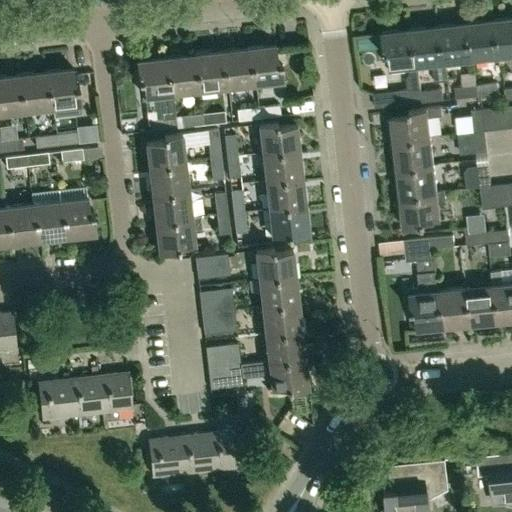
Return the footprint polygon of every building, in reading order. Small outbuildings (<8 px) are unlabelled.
[(499,35),(501,53),(511,51),(511,14),(492,17),(494,36),(499,35)] [(473,56),(501,53),(499,35),(494,36),(492,17),(465,20),(467,39),(471,38),(473,56)] [(446,59),(473,56),(471,38),(467,39),(465,20),(437,24),(439,42),(443,41),(446,59)] [(448,78),(446,59),(443,41),(439,42),(437,24),(410,27),(412,45),(416,44),(418,63),(433,61),(435,79),(448,78)] [(416,44),(412,45),(410,27),(382,30),(385,51),(388,50),(390,66),(409,64),(410,72),(407,76),(408,87),(400,88),(401,102),(422,100),(421,89),(418,63),(416,44)] [(254,63),(256,81),(284,78),(282,59),(277,59),(275,42),(247,45),(249,64),(254,63)] [(228,85),(256,81),(254,63),(249,64),(247,45),(219,49),(221,67),(226,66),(228,85)] [(200,88),(228,85),(226,66),(221,67),(219,49),(191,52),(193,70),(198,70),(200,88)] [(172,91),(200,88),(198,70),(193,70),(191,52),(163,56),(165,74),(170,73),(172,91)] [(171,91),(172,91),(170,73),(165,74),(163,56),(135,59),(138,79),(142,78),(144,95),(158,93),(161,117),(147,118),(148,130),(176,127),(171,91)] [(50,87),(52,105),(53,115),(82,112),(81,101),(79,84),(75,85),(73,66),(45,69),(47,88),(50,87)] [(24,108),(52,105),(50,87),(47,88),(45,69),(17,72),(19,91),(22,91),(24,108)] [(0,110),(24,108),(22,91),(19,91),(17,72),(0,74),(0,110)] [(476,84),(478,95),(498,93),(497,81),(476,84)] [(456,97),(478,95),(476,84),(454,86),(456,97)] [(421,89),(422,100),(444,97),(443,86),(421,89)] [(259,106),(260,117),(280,115),(302,113),(300,100),(278,102),(278,104),(259,106)] [(506,126),(511,125),(511,103),(503,104),(506,126)] [(414,136),(431,134),(429,116),(442,114),(441,104),(428,106),(410,108),(410,112),(392,114),(395,143),(414,141),(414,136)] [(495,128),(506,126),(503,104),(492,105),(495,128)] [(485,129),(495,128),(492,105),(482,107),(485,129)] [(238,119),(260,117),(259,106),(236,108),(238,119)] [(474,130),(485,129),(482,107),(471,108),(474,130)] [(203,112),(205,123),(225,120),(223,110),(203,112)] [(182,126),(205,123),(203,112),(181,114),(182,126)] [(281,152),(300,150),(296,121),(278,124),(277,120),(260,122),(263,150),(280,148),(281,152)] [(56,132),(57,144),(98,140),(96,126),(76,129),(76,130),(56,132)] [(217,127),(206,128),(206,129),(208,141),(209,156),(220,155),(217,127)] [(206,128),(182,131),(183,144),(208,141),(206,129),(206,128)] [(485,129),(474,130),(476,151),(487,150),(485,129)] [(167,162),(185,159),(183,144),(182,131),(163,134),(164,138),(145,140),(148,168),(167,166),(167,162)] [(35,146),(57,144),(56,132),(34,135),(35,146)] [(226,154),(237,153),(235,133),(223,134),(226,154)] [(416,164),(435,162),(431,134),(414,136),(414,141),(395,143),(399,171),(417,170),(416,164)] [(0,139),(1,150),(23,148),(21,136),(0,139)] [(61,161),(82,159),(81,147),(60,149),(61,161)] [(303,177),(300,150),(281,152),(280,148),(263,150),(266,178),(284,176),(284,180),(303,177)] [(27,153),(28,164),(48,162),(47,151),(27,153)] [(6,167),(28,164),(27,153),(4,156),(6,167)] [(237,153),(226,154),(228,176),(239,175),(237,153)] [(209,156),(212,179),(222,177),(220,155),(209,156)] [(170,189),(188,187),(185,159),(167,162),(167,166),(148,168),(152,196),(171,193),(170,189)] [(438,190),(435,162),(416,164),(417,170),(399,171),(402,199),(420,197),(419,192),(438,190)] [(480,185),(491,184),(489,163),(478,165),(467,165),(464,170),(466,187),(480,185)] [(306,205),(303,177),(284,180),(284,176),(266,178),(270,205),(287,203),(287,208),(306,205)] [(504,205),(511,203),(511,181),(502,183),(504,205)] [(493,206),(504,205),(502,183),(491,184),(493,206)] [(482,207),(493,206),(491,184),(480,185),(482,207)] [(174,217),(192,215),(188,187),(170,189),(171,193),(152,196),(155,223),(174,221),(174,217)] [(232,210),(243,209),(241,188),(230,189),(232,210)] [(420,197),(402,199),(405,226),(426,224),(425,220),(441,218),(440,204),(444,203),(447,198),(446,189),(438,190),(419,192),(420,197)] [(215,212),(226,211),(224,190),(212,191),(215,212)] [(66,216),(68,235),(97,232),(94,211),(90,212),(88,196),(61,199),(63,217),(66,216)] [(40,239),(68,235),(66,216),(63,217),(61,199),(33,202),(35,220),(38,220),(40,239)] [(12,242),(40,239),(38,220),(35,220),(33,202),(5,206),(7,224),(10,223),(12,242)] [(310,233),(306,205),(287,208),(287,203),(270,205),(273,234),(288,232),(288,236),(310,233)] [(0,243),(12,242),(10,223),(7,224),(5,206),(0,206),(0,243)] [(243,209),(232,210),(235,232),(246,231),(243,209)] [(226,211),(215,212),(218,234),(229,232),(226,211)] [(174,221),(155,223),(159,252),(180,249),(180,245),(195,243),(194,229),(201,228),(199,214),(192,215),(174,217),(174,221)] [(487,230),(488,242),(509,240),(507,228),(487,230)] [(466,244),(488,242),(487,230),(465,232),(466,244)] [(432,236),(433,247),(453,245),(452,234),(432,236)] [(433,247),(432,236),(379,241),(380,254),(405,252),(406,260),(432,258),(431,247),(433,247)] [(278,277),(296,275),(293,247),(275,249),(274,246),(256,248),(259,276),(278,274),(278,277)] [(218,264),(219,275),(230,274),(227,251),(195,255),(197,266),(218,264)] [(198,277),(219,275),(218,264),(197,266),(198,277)] [(410,286),(412,311),(416,311),(418,329),(447,326),(445,306),(440,307),(438,289),(436,269),(417,272),(419,285),(410,286)] [(474,323),(502,320),(500,301),(495,301),(491,269),(490,270),(492,283),(466,286),(467,304),(472,304),(474,323)] [(502,320),(511,318),(511,281),(502,282),(500,269),(491,269),(495,301),(500,301),(502,320)] [(300,303),(296,275),(278,277),(278,274),(259,276),(262,304),(280,302),(281,305),(300,303)] [(223,308),(234,307),(231,285),(220,287),(222,298),(223,308)] [(447,326),(474,323),(472,304),(467,304),(466,286),(438,289),(440,307),(445,306),(447,326)] [(200,300),(222,298),(220,287),(199,289),(200,300)] [(202,311),(223,308),(222,298),(200,300),(202,311)] [(303,331),(300,303),(281,305),(280,302),(262,304),(265,332),(284,330),(284,333),(303,331)] [(223,308),(224,319),(225,330),(236,329),(234,307),(223,308)] [(203,321),(224,319),(223,308),(202,311),(203,321)] [(0,311),(0,348),(17,347),(12,310),(0,311)] [(204,333),(225,330),(224,319),(203,321),(204,333)] [(306,359),(303,331),(284,333),(284,330),(265,332),(269,359),(287,357),(287,361),(306,359)] [(229,364),(240,363),(238,341),(227,342),(228,353),(229,364)] [(207,356),(228,353),(227,342),(205,345),(207,356)] [(208,366),(229,364),(228,353),(207,356),(208,366)] [(309,387),(306,359),(287,361),(287,357),(269,359),(272,387),(288,385),(288,389),(309,387)] [(230,374),(232,385),(243,383),(240,363),(229,364),(230,374)] [(209,376),(230,374),(229,364),(208,366),(209,376)] [(98,375),(102,411),(132,407),(128,371),(98,375)] [(210,387),(232,385),(230,374),(209,376),(210,387)] [(72,414),(102,411),(98,375),(68,378),(72,414)] [(42,418),(72,414),(68,378),(38,382),(42,418)] [(209,431),(213,468),(244,464),(239,428),(209,431)] [(183,471),(213,468),(209,431),(179,434),(183,471)] [(153,474),(183,471),(179,434),(148,438),(153,474)] [(511,467),(504,468),(502,452),(476,455),(478,474),(491,473),(494,502),(499,501),(511,504),(511,467)] [(420,511),(422,511),(427,511),(427,508),(431,507),(430,495),(447,488),(444,458),(407,462),(408,480),(395,481),(396,489),(382,490),(384,511),(420,511)]
